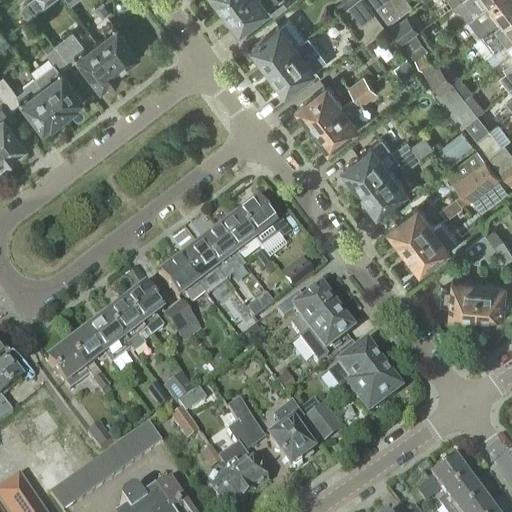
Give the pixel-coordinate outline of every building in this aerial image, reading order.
[(26,21),(53,0),(29,0),(23,5),(22,6),(21,7),(21,8),(20,9),(20,10),(20,11),(21,13),(21,14),(26,21)] [(212,0),(213,1),(218,1),(224,10),(237,0),(212,0)] [(240,31),(269,10),(281,0),(237,0),(224,10),(231,19),(230,23),(234,29),(238,29),(240,31)] [(358,0),(342,12),(367,44),(385,30),(363,0),(358,0)] [(389,25),(412,8),(406,0),(387,0),(376,9),(389,25)] [(460,12),(468,22),(488,7),(497,0),(463,0),(453,7),(452,8),(455,11),(460,12)] [(480,38),(481,37),(489,31),(511,13),(511,0),(497,0),(488,7),(468,22),(480,38)] [(102,2),(94,9),(102,19),(110,12),(102,2)] [(511,39),(511,13),(489,31),(481,37),(485,42),(492,37),(500,48),(511,39)] [(414,26),(407,16),(391,28),(398,38),(414,26)] [(305,41),(305,40),(290,20),(281,26),(280,26),(252,47),(254,49),(252,53),(257,59),(261,59),(268,69),(300,45),(305,41)] [(95,42),(118,73),(133,62),(131,59),(136,55),(115,27),(95,42)] [(85,50),(82,46),(70,31),(52,45),(53,47),(68,65),(76,59),(98,88),(108,81),(112,81),(117,77),(118,73),(95,42),(85,50)] [(415,61),(425,54),(428,51),(416,35),(403,44),(415,60),(414,60),(415,61)] [(0,49),(8,44),(2,36),(0,37),(0,49)] [(286,92),(315,70),(314,70),(322,63),(311,49),(313,45),(308,38),(305,40),(305,41),(300,45),(268,69),(275,79),(274,82),(279,89),(283,89),(286,92)] [(503,69),(503,70),(511,63),(511,39),(500,48),(507,56),(499,61),(504,68),(503,69)] [(66,116),(73,111),(73,108),(75,107),(73,105),(81,99),(59,72),(68,65),(53,47),(45,53),(53,63),(33,78),(62,116),(63,116),(66,116)] [(428,78),(441,68),(439,66),(436,69),(425,54),(415,61),(428,78)] [(417,72),(407,59),(394,69),(403,82),(417,72)] [(509,91),(511,89),(511,63),(503,70),(506,74),(499,79),(509,91)] [(440,94),(453,84),(441,68),(428,78),(438,92),(440,94)] [(16,95),(2,77),(0,78),(0,97),(10,110),(20,102),(41,130),(48,124),(50,126),(51,124),(55,125),(61,121),(61,117),(62,116),(33,78),(21,86),(23,89),(16,95)] [(371,86),(370,86),(365,78),(349,89),(355,97),(355,98),(371,86)] [(448,113),(472,95),(460,79),(453,84),(440,94),(438,92),(434,95),(448,113)] [(342,107),(326,86),(298,108),(299,110),(297,112),(304,121),(306,119),(313,128),(342,107)] [(377,94),(376,94),(371,86),(355,98),(361,106),(362,105),(377,94)] [(448,113),(434,95),(428,87),(403,106),(448,167),(474,147),(461,129),(448,113)] [(465,125),(477,115),(484,111),(472,95),(448,113),(461,129),(465,125)] [(361,106),(355,98),(355,97),(342,107),(313,128),(319,137),(317,139),(324,149),(327,147),(329,150),(357,128),(350,118),(364,107),(362,105),(361,106)] [(0,156),(3,161),(23,146),(8,126),(15,120),(1,100),(0,100),(0,156)] [(475,139),(488,129),(477,115),(465,125),(475,139)] [(488,156),(502,145),(491,131),(489,132),(488,129),(475,139),(488,156)] [(400,161),(414,151),(407,142),(393,153),(400,161)] [(500,173),(511,163),(511,154),(504,144),(502,146),(502,145),(488,156),(500,173)] [(360,191),(389,170),(372,147),(344,169),(345,171),(344,175),(348,181),(353,181),(360,191)] [(446,219),(462,207),(461,206),(498,179),(477,150),(445,174),(461,195),(440,211),(446,219)] [(414,151),(400,161),(406,170),(420,160),(414,151)] [(511,163),(500,173),(508,183),(511,179),(511,163)] [(389,170),(360,191),(368,202),(367,206),(371,212),(376,212),(377,213),(406,192),(389,170)] [(495,203),(509,193),(500,181),(487,191),(495,203)] [(279,224),(274,228),(256,204),(236,219),(254,243),(260,250),(278,237),(280,240),(287,235),(279,224)] [(434,229),(418,207),(389,229),(391,232),(389,234),(396,243),(398,241),(405,251),(434,229)] [(235,257),(254,243),(236,219),(217,234),(235,257)] [(420,271),(449,250),(457,244),(441,223),(434,229),(405,251),(412,260),(409,261),(416,270),(419,268),(420,271)] [(224,266),(235,257),(217,234),(198,248),(216,272),(224,266)] [(493,243),(487,235),(486,234),(472,246),(465,251),(474,263),(480,263),(480,259),(485,255),(482,251),(493,243)] [(495,247),(500,255),(507,264),(511,260),(511,254),(503,242),(495,247)] [(500,255),(495,247),(493,243),(482,251),(485,255),(489,262),(500,255)] [(215,272),(216,272),(198,248),(178,264),(196,287),(197,287),(215,272)] [(271,266),(262,254),(255,260),(263,271),(271,266)] [(196,287),(178,264),(159,278),(177,301),(184,296),(191,306),(204,296),(197,287),(196,287)] [(291,291),(310,277),(303,267),(284,281),(291,291)] [(476,318),(479,283),(453,281),(452,290),(442,289),(441,304),(451,305),(451,316),(476,318)] [(479,283),(476,318),(503,320),(503,309),(511,309),(511,294),(504,294),(505,285),(479,283)] [(151,339),(162,330),(154,319),(161,314),(143,290),(124,305),(142,328),(151,339)] [(334,311),(319,291),(303,303),(297,295),(275,312),(282,321),(292,313),(298,320),(289,326),(299,340),(308,333),(307,332),(334,311)] [(151,339),(142,328),(124,305),(105,320),(122,343),(123,343),(133,356),(144,348),(138,340),(146,334),(150,340),(151,339)] [(173,311),(190,335),(198,329),(181,305),(173,311)] [(181,342),(190,335),(173,311),(163,319),(181,342)] [(308,333),(299,340),(298,341),(316,365),(327,358),(323,353),(350,333),(334,311),(307,332),(308,333)] [(122,343),(105,320),(86,334),(103,358),(115,349),(123,360),(131,371),(132,371),(136,375),(142,370),(139,366),(140,365),(133,356),(123,343),(122,343)] [(252,349),(263,341),(254,329),(244,337),(252,349)] [(65,350),(83,373),(92,367),(103,358),(86,334),(65,350)] [(237,343),(248,356),(253,352),(242,339),(237,343)] [(364,348),(335,370),(326,376),(340,394),(350,387),(378,366),(364,348)] [(69,393),(88,379),(83,373),(65,350),(46,364),(69,393)] [(0,398),(20,383),(5,364),(0,368),(0,422),(11,414),(0,400),(0,398)] [(350,387),(340,394),(334,398),(342,408),(353,400),(366,418),(396,396),(396,391),(378,366),(350,387)] [(286,375),(277,382),(285,393),(294,386),(286,375)] [(175,407),(177,405),(194,394),(181,377),(163,390),(175,407)] [(108,389),(100,378),(92,384),(101,395),(108,389)] [(158,410),(168,403),(156,386),(146,393),(158,410)] [(181,411),(184,415),(205,401),(198,391),(194,394),(177,405),(181,411)] [(236,426),(253,449),(265,441),(238,404),(226,412),(236,426)] [(309,451),(318,444),(302,422),(302,421),(290,405),(271,419),(280,432),(268,441),(289,470),(312,454),(309,451)] [(320,445),(339,430),(323,408),(303,422),(320,445)] [(184,416),(184,415),(181,411),(169,419),(186,443),(198,435),(184,416)] [(86,435),(99,452),(111,442),(99,425),(86,435)] [(159,445),(147,426),(136,434),(149,452),(159,445)] [(248,461),(244,456),(253,449),(236,426),(227,433),(236,447),(216,461),(219,465),(226,474),(245,501),(266,487),(248,461)] [(149,453),(135,434),(125,441),(139,460),(149,453)] [(138,460),(125,442),(115,448),(129,466),(138,460)] [(128,467),(114,449),(106,455),(119,473),(128,467)] [(219,465),(216,461),(209,451),(199,458),(209,472),(219,465)] [(119,473),(105,455),(96,461),(110,480),(119,473)] [(109,480),(96,462),(87,468),(100,487),(109,480)] [(447,499),(471,481),(457,462),(432,480),(447,499)] [(100,487),(86,469),(77,474),(91,493),(100,487)] [(220,511),(230,511),(245,501),(226,474),(218,480),(219,482),(206,491),(220,511)] [(90,493),(77,475),(68,481),(82,499),(90,493)] [(82,499),(68,481),(59,487),(73,505),(82,499)] [(443,511),(469,511),(485,501),(471,481),(447,499),(439,505),(443,511)] [(0,511),(38,511),(18,482),(0,493),(0,511)] [(186,511),(168,485),(140,504),(135,496),(128,495),(119,501),(119,508),(121,511),(186,511)] [(63,511),(72,506),(59,487),(49,494),(61,511),(63,511)] [(493,511),(485,501),(469,511),(493,511)]
